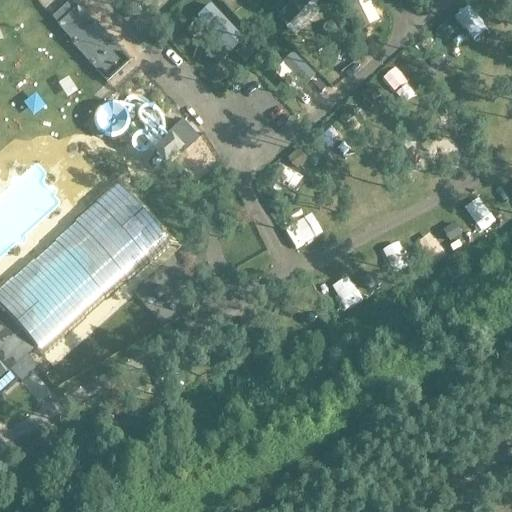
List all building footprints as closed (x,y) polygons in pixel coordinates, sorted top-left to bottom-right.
[(287,28),(314,1),(315,0),(294,0),(277,18),(287,28)] [(53,18),(59,26),(58,28),(73,44),(71,45),(107,84),(130,63),(94,24),(93,25),(78,9),(77,9),(71,2),(53,18)] [(216,10),(206,18),(227,44),(236,36),(216,10)] [(324,27),(329,39),(338,35),(333,23),(324,27)] [(434,34),(443,44),(454,35),(445,25),(434,34)] [(244,47),(236,54),(245,64),(253,56),(244,47)] [(0,73),(0,92),(10,85),(0,73)] [(314,86),(321,93),(326,88),(319,81),(314,86)] [(361,96),(370,106),(380,98),(372,87),(361,96)] [(13,123),(32,115),(25,100),(7,109),(13,123)] [(183,122),(168,136),(183,153),(198,139),(183,122)] [(287,160),(296,170),(307,161),(298,151),(287,160)] [(0,308),(5,314),(0,318),(0,398),(19,381),(21,384),(31,375),(29,372),(35,366),(27,357),(36,349),(44,358),(66,339),(65,338),(86,320),(85,319),(105,301),(106,301),(127,283),(128,283),(148,265),(149,266),(171,247),(115,184),(93,203),(94,204),(73,223),(74,224),(53,242),(54,243),(33,261),(33,260),(12,279),(11,278),(0,288),(0,308)] [(269,205),(276,216),(287,209),(280,198),(269,205)] [(443,232),(450,243),(462,236),(455,225),(443,232)] [(191,268),(207,262),(202,251),(187,257),(191,268)] [(202,278),(212,274),(209,268),(199,272),(202,278)] [(362,280),(368,291),(381,285),(374,273),(362,280)] [(162,287),(153,294),(158,301),(167,293),(162,287)]
